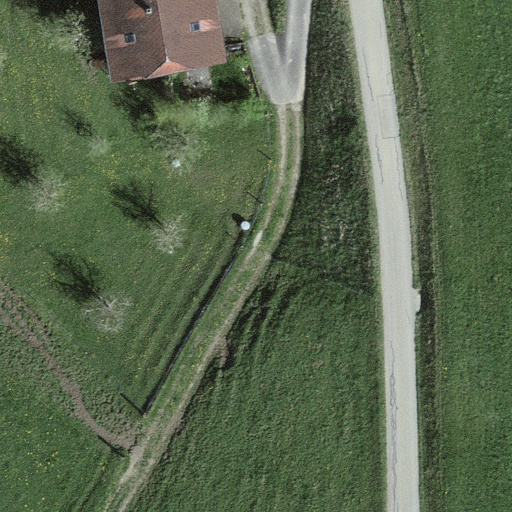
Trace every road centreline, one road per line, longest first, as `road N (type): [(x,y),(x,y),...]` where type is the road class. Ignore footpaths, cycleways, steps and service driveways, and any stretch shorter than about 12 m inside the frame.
road 1 (unclassified): [(366,0),(390,197),(403,511)]
road 2 (track): [(113,511),(272,236),(291,162),(289,100)]
road 3 (track): [(260,0),(289,100),(301,0)]
